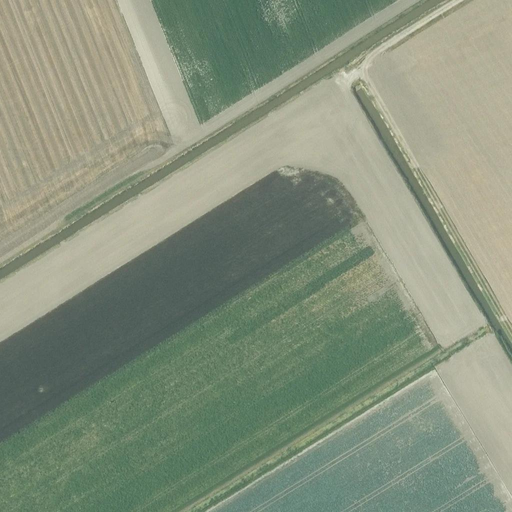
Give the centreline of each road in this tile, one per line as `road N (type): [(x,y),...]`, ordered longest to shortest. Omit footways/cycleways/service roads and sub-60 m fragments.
road 1 (track): [(478,317),(349,95),(359,66),(460,0)]
road 2 (track): [(359,66),(511,326)]
